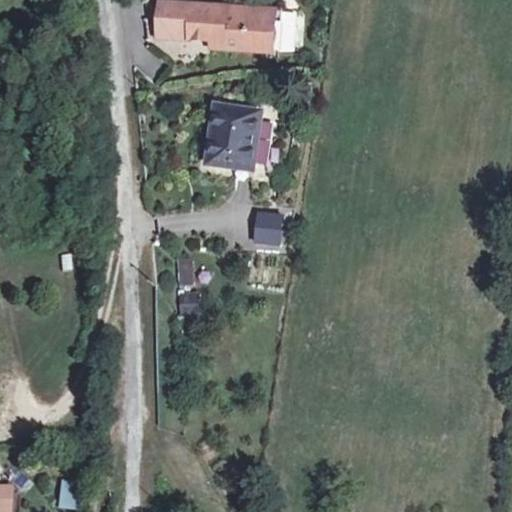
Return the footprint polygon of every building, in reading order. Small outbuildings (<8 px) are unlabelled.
[(179,41),(180,39),(181,25),(184,25),(186,10),(159,8),(157,40),(179,41)] [(215,53),(270,58),(273,25),(248,23),(249,16),(186,10),(184,25),(181,25),(180,39),(191,40),(190,43),(210,44),(216,45),(215,53)] [(273,17),(249,16),(248,23),(273,25),(273,17)] [(254,171),(263,116),(219,109),(211,165),(254,171)] [(285,249),(284,230),(229,231),(230,250),(285,249)] [(282,287),(285,255),(266,254),(263,286),(282,287)] [(195,258),(179,259),(181,287),(197,286),(195,258)] [(58,510),(71,511),(74,511),(78,484),(61,482),(58,510)] [(0,511),(8,511),(11,502),(8,501),(10,490),(0,488),(0,511)]
